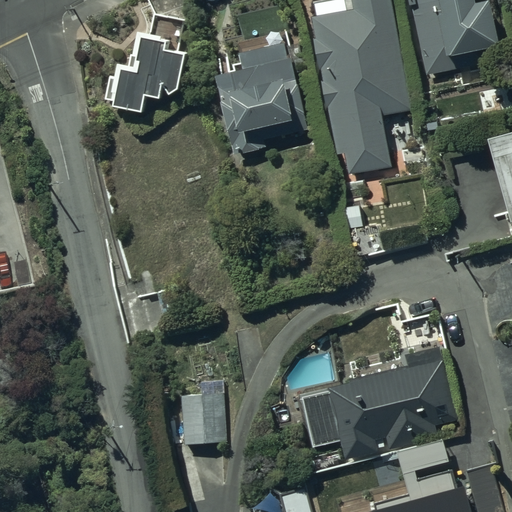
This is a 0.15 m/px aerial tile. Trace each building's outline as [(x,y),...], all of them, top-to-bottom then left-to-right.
[(314,0),(316,13),(313,13),(335,153),(347,151),(350,173),(391,166),(384,114),(410,110),(393,0),(314,0)] [(413,0),(427,72),(504,58),(493,0),(478,0),(477,0),(476,0),(413,0)] [(154,12),(151,30),(139,28),(132,60),(119,58),(116,74),(110,73),(106,97),(117,99),(116,106),(144,111),(147,93),(162,96),(164,83),(167,83),(172,93),(181,86),(188,50),(180,48),(186,18),(154,12)] [(246,69),(218,76),(235,152),(267,145),(265,138),(314,127),(303,79),(298,81),(295,68),(292,69),(288,53),(244,63),(246,69)] [(511,129),(489,135),(511,220),(511,129)] [(341,439),(346,458),(379,449),(376,438),(387,435),(390,448),(438,436),(435,425),(457,419),(438,346),(407,354),(406,349),(393,352),(395,359),(358,369),(355,361),(350,362),(354,379),(302,392),(315,445),(341,439)] [(226,393),(182,394),(183,442),(227,441),(226,393)] [(505,511),(492,463),(466,469),(477,511),(505,511)] [(253,498),(254,502),(255,511),(313,511),(307,485),(253,498)]
